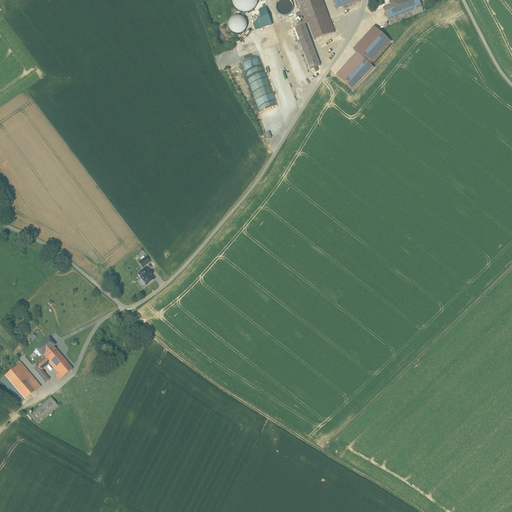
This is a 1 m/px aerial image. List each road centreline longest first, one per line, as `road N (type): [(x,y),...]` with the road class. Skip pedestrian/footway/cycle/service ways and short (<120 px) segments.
road 1 (unclassified): [(365,0),(265,174),(170,280),(133,306),(123,307),(49,247),(0,223)]
road 2 (track): [(128,308),(222,388),(423,511)]
road 3 (track): [(123,307),(61,338),(69,361),(77,363),(85,346)]
